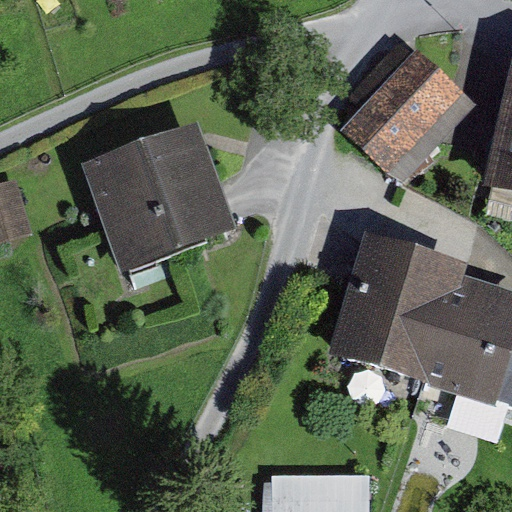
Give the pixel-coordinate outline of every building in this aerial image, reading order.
[(368,138),(422,183),(489,102),(436,57),(368,138)] [(165,151),(100,174),(139,281),(256,238),(219,138),(167,157),(165,151)] [(30,188),(0,196),(0,211),(10,248),(44,238),(30,188)] [(486,283),(490,273),(379,243),(361,307),(372,310),(358,363),(445,387),(486,283)] [(511,290),(486,283),(445,387),(511,406),(511,290)] [(377,511),(377,476),(274,476),(274,511),(377,511)]
